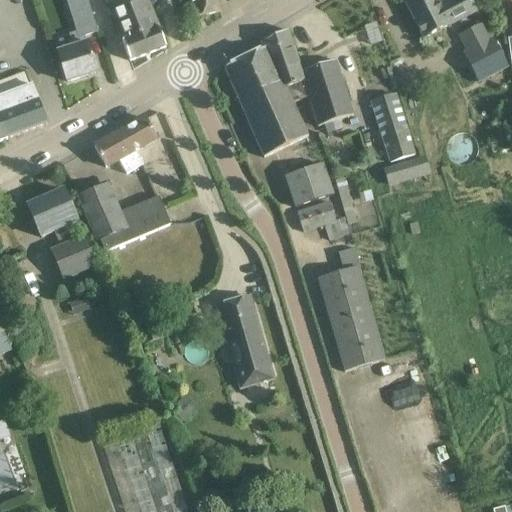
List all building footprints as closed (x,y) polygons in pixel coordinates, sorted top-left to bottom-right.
[(69,36),(73,48),(56,54),(66,83),(96,73),(87,44),(85,44),(83,38),(97,34),(85,0),(65,0),(76,33),(69,36)] [(165,48),(147,1),(149,0),(104,0),(129,62),(165,48)] [(190,0),(195,19),(200,17),(213,15),(219,13),(216,0),(190,0)] [(435,0),(413,0),(405,4),(423,39),(476,12),(469,0),(451,0),(439,6),(435,0)] [(511,7),(503,8),(507,39),(508,39),(511,70),(511,69),(511,7)] [(481,26),(458,38),(465,52),(462,54),(477,85),(507,70),(493,40),(489,42),(481,26)] [(307,99),(316,128),(353,116),(335,62),(301,73),(287,32),(261,44),(263,50),(265,49),(291,105),(293,104),(307,99)] [(265,49),(263,50),(223,69),(263,158),(308,137),(293,104),(291,105),(265,49)] [(426,58),(436,74),(446,68),(436,52),(426,58)] [(36,98),(31,86),(0,97),(0,128),(4,140),(46,124),(36,98)] [(395,95),(370,103),(389,164),(414,156),(395,95)] [(142,166),(134,152),(156,140),(145,119),(93,148),(105,168),(118,161),(126,175),(142,166)] [(417,161),(383,170),(388,188),(421,178),(417,161)] [(323,166),(283,179),(294,210),(333,197),(323,166)] [(344,180),(335,182),(347,226),(356,223),(344,180)] [(108,184),(76,198),(96,244),(99,242),(104,253),(170,226),(158,198),(121,213),(108,184)] [(76,240),(70,226),(77,223),(62,190),(26,206),(40,239),(53,234),(59,247),(49,252),(62,283),(100,266),(87,235),(76,240)] [(328,204),(295,213),(302,234),(324,228),(328,241),(348,235),(344,220),(334,223),(328,204)] [(338,255),(343,273),(316,281),(343,374),(385,362),(353,250),(338,255)] [(144,293),(125,301),(129,312),(148,304),(144,293)] [(216,308),(241,392),(273,382),(249,299),(216,308)] [(0,356),(11,352),(3,333),(6,332),(0,317),(0,356)] [(155,321),(136,328),(143,346),(162,339),(155,321)] [(101,443),(124,511),(187,511),(157,424),(101,443)]
